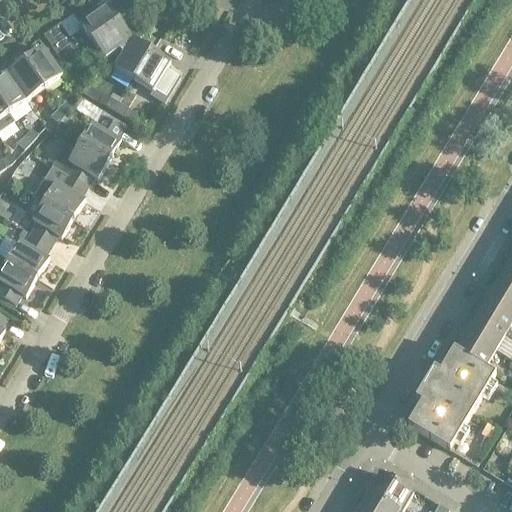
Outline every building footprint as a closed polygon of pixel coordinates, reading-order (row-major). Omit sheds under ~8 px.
[(79,25),(92,43),(120,24),(107,6),(79,25)] [(133,42),(120,24),(92,43),(104,61),(118,51),(121,54),(133,42)] [(79,53),(60,27),(44,38),(62,64),(70,59),(79,53)] [(152,53),(133,42),(121,54),(124,57),(115,72),(134,83),(152,53)] [(43,51),(24,64),(44,92),(62,79),(43,51)] [(171,65),(152,53),(134,83),(153,94),(171,65)] [(76,67),(70,59),(62,64),(68,73),(76,67)] [(44,92),(24,64),(7,76),(27,104),(44,92)] [(27,104),(7,76),(0,80),(0,104),(9,117),(27,104)] [(90,89),(85,96),(98,104),(102,97),(90,89)] [(111,100),(106,108),(115,114),(120,105),(111,100)] [(0,134),(14,124),(9,117),(0,104),(0,134)] [(65,104),(58,111),(65,118),(72,111),(65,104)] [(137,116),(120,105),(115,114),(132,125),(137,116)] [(65,118),(58,111),(51,119),(58,126),(65,118)] [(92,127),(80,146),(110,164),(121,145),(117,143),(124,132),(103,119),(96,130),(92,127)] [(65,121),(58,132),(65,136),(66,135),(72,125),(65,121)] [(31,131),(24,139),(31,145),(38,138),(31,131)] [(31,145),(24,139),(17,146),(24,153),(31,145)] [(71,141),(53,170),(88,191),(94,181),(98,183),(110,164),(80,146),(71,141)] [(88,191),(53,170),(35,199),(44,205),(74,223),(85,204),(81,202),(88,191)] [(74,223),(44,205),(33,224),(37,226),(30,237),(52,250),(58,239),(62,242),(74,223)] [(52,250),(30,237),(24,247),(20,245),(8,264),(38,282),(49,263),(45,260),(52,250)] [(26,301),(38,282),(8,264),(0,258),(0,299),(15,309),(22,298),(26,301)] [(511,261),(500,280),(511,287),(511,261)] [(511,287),(500,280),(489,299),(511,312),(511,287)] [(511,325),(511,312),(489,299),(478,317),(507,334),(509,330),(511,325)] [(507,334),(478,317),(467,336),(495,353),(504,339),(511,344),(511,331),(509,330),(507,334)] [(467,336),(456,354),(484,371),(485,371),(495,353),(467,336)] [(440,375),(434,372),(425,387),(473,415),(496,378),(485,371),(484,371),(456,354),(454,352),(440,375)] [(473,415),(425,387),(416,402),(422,405),(408,428),(450,453),(473,415)] [(487,426),(481,437),(488,441),(494,431),(487,426)] [(381,476),(369,495),(397,511),(403,511),(413,496),(381,476)] [(397,511),(369,495),(358,511),(397,511)]
